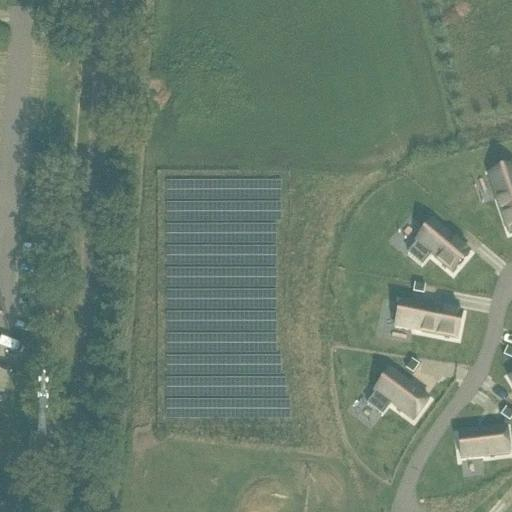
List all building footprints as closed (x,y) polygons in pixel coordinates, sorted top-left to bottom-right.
[(511,168),(488,177),(509,237),(511,235),(511,168)] [(417,246),(408,257),(422,269),(431,258),(452,276),(469,256),(432,225),(415,245),(417,246)] [(414,286),(412,294),(423,296),(425,288),(414,286)] [(399,304),(395,330),(457,341),(462,316),(399,304)] [(511,353),(506,350),(502,359),(511,362),(511,353)] [(412,362),(405,370),(412,376),(419,367),(412,362)] [(376,396),(368,407),(382,417),(390,406),(413,423),(429,402),(390,373),(374,394),(376,396)] [(511,414),(506,410),(500,418),(509,424),(511,419),(511,414)] [(506,431),(458,436),(461,462),(509,457),(506,431)]
